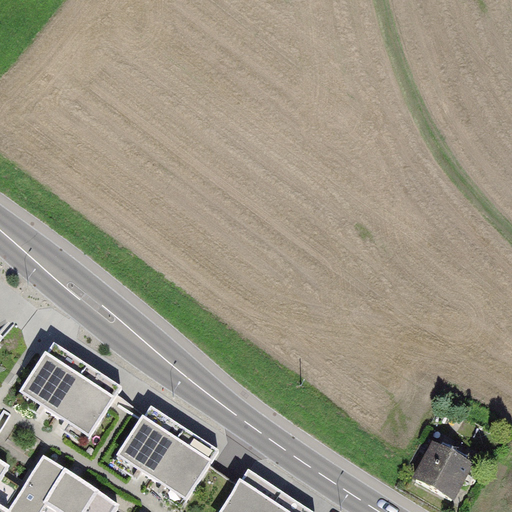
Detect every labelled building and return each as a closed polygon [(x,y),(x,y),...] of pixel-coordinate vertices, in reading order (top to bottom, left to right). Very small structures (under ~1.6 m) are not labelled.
[(90,372),(57,350),(21,404),(54,426),(90,372)] [(123,394),(90,372),(54,426),(87,448),(123,394)] [(187,436),(154,414),(118,468),(151,490),(187,436)] [(184,511),(221,458),(187,436),(151,490),(184,511)] [(471,469),(436,450),(417,483),(452,502),(471,469)] [(0,486),(10,472),(0,465),(0,511),(45,511),(48,509),(52,511),(113,511),(47,470),(19,511),(5,511),(0,508),(0,486)] [(275,511),(284,499),(250,477),(227,511),(275,511)] [(302,511),(284,499),(275,511),(302,511)]
